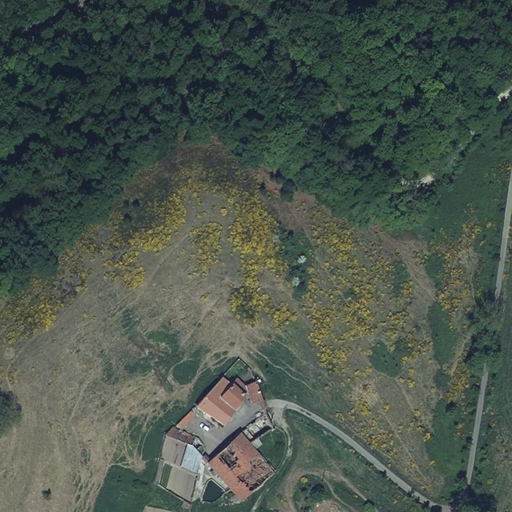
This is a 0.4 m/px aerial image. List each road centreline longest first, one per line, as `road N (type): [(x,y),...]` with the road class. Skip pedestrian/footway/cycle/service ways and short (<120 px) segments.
road 1 (track): [(252,511),(289,448),(277,403),(334,429),(429,504),(447,510),(461,501),(511,186)]
road 2 (track): [(511,90),(426,186),(391,187),(316,87),(258,47),(222,5),(206,0)]
